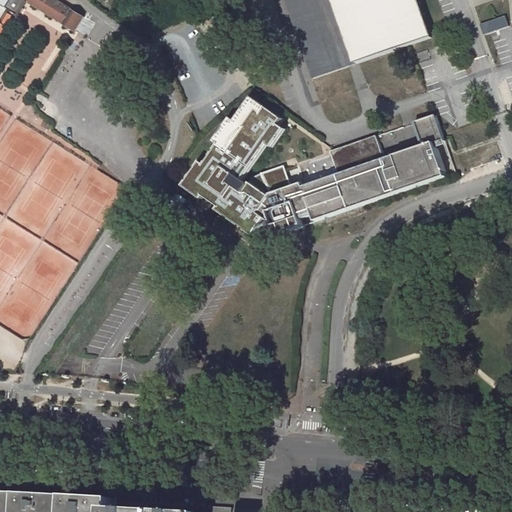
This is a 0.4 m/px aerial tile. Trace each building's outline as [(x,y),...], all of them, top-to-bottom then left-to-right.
[(288,0),(291,7),(304,41),(316,77),(346,67),(360,62),(431,37),(418,0),(288,0)] [(507,17),(487,24),(491,33),(511,26),(507,17)] [(306,227),(448,177),(434,137),(443,133),(437,116),(417,123),(426,147),(424,148),(386,161),(386,158),(385,156),(378,136),(338,150),(333,152),(339,171),(341,175),(307,186),(306,183),(293,187),(291,188),(284,167),(254,178),(250,184),(244,180),(268,144),(273,147),(286,129),(281,126),(286,120),(254,98),(245,110),(247,112),(239,123),(235,120),(218,144),(223,148),(209,168),(203,163),(186,187),(204,200),(207,196),(209,198),(215,202),(222,207),(220,211),(256,236),(258,232),(265,237),(273,226),(266,221),(268,218),(273,217),(277,228),(288,224),(291,232),(306,227)] [(424,148),(426,147),(417,123),(416,123),(424,148)] [(286,166),(284,167),(291,188),(293,187),(286,166)] [(339,171),(306,183),(307,186),(341,175),(339,171)] [(177,193),(167,208),(177,215),(179,212),(187,200),(177,193)] [(209,212),(215,202),(209,198),(202,207),(209,212)] [(233,385),(228,385),(227,393),(249,395),(249,383),(233,382),(233,385)] [(363,390),(359,395),(367,402),(371,398),(363,390)] [(260,511),(261,510),(153,504),(153,492),(0,482),(0,492),(71,497),(77,497),(119,500),(118,511),(134,511),(260,511)] [(0,511),(69,511),(71,497),(0,492),(0,511)] [(76,511),(77,497),(71,497),(69,511),(76,511)] [(119,500),(77,497),(76,511),(134,511),(118,511),(119,500)]
